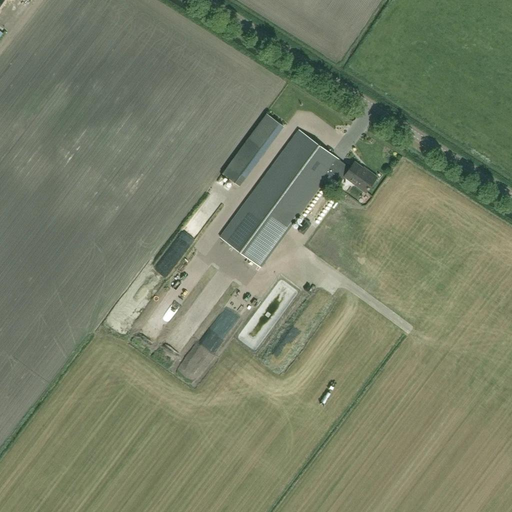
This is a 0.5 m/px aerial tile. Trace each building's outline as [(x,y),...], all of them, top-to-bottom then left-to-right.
[(261,122),(224,171),(241,184),(284,126),(276,120),(269,129),(261,122)] [(340,184),(345,176),(346,177),(345,179),(366,194),(376,179),(366,172),(366,171),(354,163),(350,169),(339,161),(340,161),(299,130),(251,194),(220,238),(261,268),(292,225),(329,176),(340,184)] [(321,227),(339,200),(334,196),(316,224),(321,227)] [(303,235),(311,225),(306,221),(299,231),(303,235)] [(175,246),(152,269),(162,279),(185,257),(175,246)] [(257,351),(299,293),(282,281),(240,339),(257,351)] [(168,304),(181,311),(187,300),(175,293),(168,304)] [(166,324),(178,314),(170,305),(158,314),(166,324)] [(296,319),(268,360),(277,366),(306,325),(296,319)]
